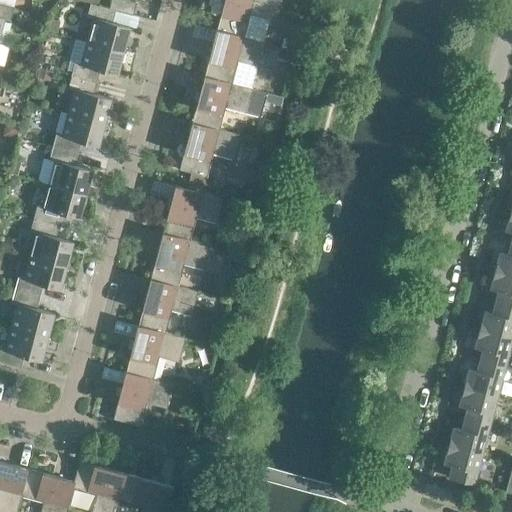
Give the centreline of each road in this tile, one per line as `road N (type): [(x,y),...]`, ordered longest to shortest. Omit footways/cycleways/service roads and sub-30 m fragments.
road 1 (residential): [(406,511),(383,504),(511,21)]
road 2 (residential): [(0,413),(50,427),(65,418),(172,0)]
